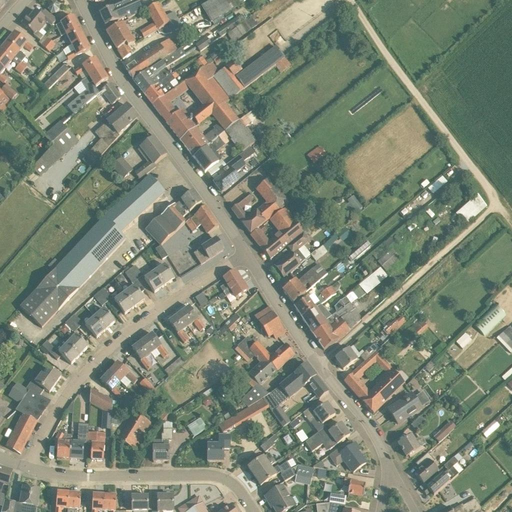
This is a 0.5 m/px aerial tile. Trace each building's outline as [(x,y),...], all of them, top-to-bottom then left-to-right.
[(114,8),(100,14),(105,27),(126,17),(128,20),(141,13),(135,0),(132,0),(114,9),(114,8)] [(211,0),(202,6),(211,23),(231,11),(236,8),(233,2),(231,0),(211,0)] [(48,11),(50,14),(55,15),(59,12),(59,7),(56,4),(52,3),(48,6),(48,11)] [(169,25),(157,4),(145,11),(153,24),(139,32),(144,39),(165,27),(169,25)] [(21,24),(34,35),(36,32),(45,20),(53,26),(56,21),(44,11),(40,16),(35,11),(28,19),(26,17),(21,24)] [(65,35),(79,29),(73,17),(55,26),(60,38),(65,35)] [(237,18),(217,32),(221,38),(241,24),(237,18)] [(227,36),(233,44),(257,27),(251,19),(241,26),(227,36)] [(165,27),(169,34),(170,35),(182,28),(177,20),(169,25),(165,27)] [(135,44),(127,28),(124,23),(107,33),(117,51),(126,46),(128,49),(129,48),(135,44)] [(65,35),(71,46),(84,40),(79,29),(65,35)] [(36,32),(34,35),(33,36),(40,41),(43,38),(36,32)] [(14,33),(7,43),(26,58),(33,49),(14,33)] [(38,43),(42,46),(48,39),(44,36),(43,38),(40,41),(38,43)] [(196,46),(200,53),(211,45),(207,38),(196,46)] [(42,46),(45,50),(51,42),(48,39),(42,46)] [(84,40),(71,46),(69,48),(63,52),(68,62),(90,51),(84,40)] [(167,58),(175,52),(177,51),(169,40),(160,46),(126,70),(133,81),(168,59),(167,58)] [(51,42),(45,50),(49,53),(55,46),(51,42)] [(7,43),(0,51),(12,62),(18,67),(24,72),(27,67),(22,63),(26,58),(7,43)] [(132,54),(129,48),(128,49),(126,46),(117,51),(123,60),(131,56),(130,55),(132,54)] [(285,59),(276,47),(235,78),(244,90),(285,59)] [(210,57),(211,58),(214,62),(216,66),(227,57),(220,48),(210,57)] [(0,51),(0,66),(5,71),(12,62),(0,51)] [(166,69),(181,60),(175,52),(167,58),(168,59),(133,81),(139,88),(166,69)] [(196,63),(201,71),(209,66),(203,58),(196,63)] [(80,76),(83,82),(102,71),(96,60),(75,73),(78,78),(80,76)] [(201,71),(200,72),(208,83),(213,79),(230,101),(239,94),(244,90),(235,78),(234,77),(232,78),(225,69),(218,73),(212,64),(209,66),(201,71)] [(21,76),(24,72),(18,67),(15,71),(21,76)] [(69,71),(64,67),(53,77),(43,87),(48,91),(58,82),(66,74),(69,71)] [(166,69),(139,88),(144,95),(171,76),(166,69)] [(108,81),(103,73),(102,71),(83,82),(81,83),(84,89),(87,93),(68,109),(73,115),(83,107),(87,104),(99,94),(96,89),(108,81)] [(180,141),(195,129),(211,116),(224,106),(230,101),(213,79),(208,83),(200,72),(184,83),(179,86),(167,95),(152,106),(180,141)] [(152,106),(167,95),(179,86),(171,76),(144,95),(152,106)] [(121,99),(110,85),(101,92),(102,93),(82,110),(88,119),(109,102),(112,106),(121,99)] [(18,97),(7,87),(2,92),(14,102),(18,97)] [(0,90),(0,111),(3,114),(14,102),(2,92),(0,90)] [(237,123),(224,106),(211,116),(219,126),(203,139),(195,129),(180,141),(193,159),(218,138),(237,123)] [(95,133),(100,140),(109,147),(118,138),(117,137),(137,120),(127,108),(104,127),(103,126),(95,133)] [(62,125),(60,122),(43,136),(54,148),(33,171),(40,178),(79,143),(62,125)] [(237,123),(218,138),(224,146),(230,141),(235,148),(236,148),(242,154),(256,142),(251,136),(252,135),(246,129),(245,129),(239,122),(237,123)] [(278,140),(284,147),(292,141),(286,134),(278,140)] [(153,138),(138,150),(147,163),(134,173),(139,180),(156,168),(154,165),(167,155),(153,138)] [(216,153),(224,146),(218,138),(193,159),(205,174),(219,164),(222,161),(216,153)] [(307,155),(313,165),(327,156),(320,146),(307,155)] [(87,157),(94,164),(103,154),(95,147),(86,157),(87,157)] [(214,183),(213,184),(221,195),(223,194),(239,182),(234,175),(231,171),(243,163),(255,154),(250,148),(244,153),(239,157),(216,175),(219,179),(214,183)] [(111,168),(123,181),(133,171),(121,159),(111,168)] [(426,188),(431,195),(446,183),(441,177),(426,188)] [(164,194),(149,178),(105,217),(56,270),(21,308),(42,329),(78,290),(126,240),(120,234),(128,226),(128,227),(164,194)] [(251,236),(259,229),(266,223),(289,203),(280,192),(269,180),(255,191),(266,204),(249,219),(242,210),(253,201),(249,196),(232,210),(242,224),(251,236)] [(174,205),(171,208),(181,219),(187,215),(182,208),(184,206),(189,213),(201,203),(193,192),(181,201),(175,206),(174,205)] [(456,215),(466,226),(488,207),(478,195),(456,215)] [(348,202),(350,204),(356,212),(357,213),(362,209),(354,197),(348,202)] [(193,230),(199,226),(203,235),(216,228),(205,207),(186,217),(193,230)] [(185,224),(181,219),(171,208),(162,216),(146,230),(160,247),(161,246),(185,224)] [(285,247),(302,234),(303,233),(285,210),(270,222),(279,233),(269,242),(259,229),(251,236),(270,260),(285,247)] [(315,210),(309,215),(314,220),(320,215),(315,210)] [(337,236),(339,239),(342,243),(351,235),(346,229),(337,236)] [(275,266),(276,268),(285,279),(306,262),(297,252),(309,242),(302,234),(285,247),(290,254),(275,266)] [(390,239),(383,246),(387,250),(394,243),(390,239)] [(223,251),(216,240),(193,254),(201,266),(223,251)] [(358,258),(371,247),(367,242),(354,253),(358,258)] [(162,260),(167,257),(161,246),(160,247),(155,250),(162,260)] [(322,247),(316,252),(316,251),(311,256),(316,262),(327,252),(322,247)] [(382,268),(397,255),(392,250),(377,262),(382,268)] [(174,280),(164,265),(154,272),(164,287),(174,280)] [(296,280),(282,291),(293,304),(306,293),(302,288),(307,284),(311,289),(327,275),(318,265),(297,282),(296,280)] [(137,281),(142,277),(135,267),(130,270),(137,281)] [(387,277),(380,269),(372,275),(379,284),(387,277)] [(132,284),(137,281),(130,270),(125,274),(132,284)] [(191,270),(181,277),(184,282),(195,276),(191,270)] [(220,288),(223,293),(242,281),(235,271),(222,279),(226,285),(220,288)] [(144,279),(154,294),(164,287),(154,272),(144,279)] [(372,275),(359,286),(367,296),(380,285),(379,284),(372,275)] [(248,291),(242,281),(223,293),(226,297),(231,294),(235,299),(248,291)] [(331,289),(335,294),(337,292),(341,286),(338,283),(331,289)] [(144,301),(138,293),(134,287),(124,294),(134,308),(144,301)] [(294,308),(300,317),(315,307),(335,295),(335,294),(331,289),(331,288),(320,296),(321,297),(317,301),(313,304),(309,298),(294,308)] [(353,293),(358,301),(365,295),(360,288),(353,293)] [(112,299),(103,289),(98,294),(106,303),(112,299)] [(102,307),(106,303),(98,294),(94,298),(102,307)] [(124,315),(134,308),(124,294),(114,301),(124,315)] [(207,304),(202,296),(195,301),(200,308),(207,304)] [(346,298),(340,302),(344,308),(331,317),(325,321),(327,324),(312,334),(323,351),(339,341),(363,321),(355,310),(354,310),(346,298)] [(325,321),(331,317),(320,305),(316,308),(315,307),(300,317),(312,334),(327,324),(325,321)] [(473,326),(484,337),(506,316),(495,305),(473,326)] [(189,308),(179,315),(188,328),(194,324),(200,332),(204,329),(189,308)] [(94,318),(105,331),(115,323),(103,310),(94,318)] [(233,314),(216,332),(223,339),(241,321),(233,314)] [(285,334),(272,314),(258,323),(268,339),(273,336),(276,340),(285,334)] [(78,329),(83,324),(74,315),(69,320),(78,329)] [(184,344),(187,342),(189,341),(182,332),(188,328),(179,315),(168,322),(184,344)] [(96,339),(105,331),(94,318),(85,326),(96,339)] [(405,348),(420,336),(428,328),(420,319),(397,339),(405,348)] [(74,333),(78,329),(69,320),(65,324),(74,333)] [(401,327),(396,322),(395,320),(384,330),(390,337),(401,327)] [(511,352),(511,328),(510,326),(496,339),(510,354),(511,352)] [(210,335),(215,331),(212,327),(207,331),(210,335)] [(461,349),(471,340),(464,333),(454,342),(461,349)] [(141,342),(151,355),(157,351),(163,360),(168,356),(152,334),(141,342)] [(75,336),(72,339),(67,344),(79,357),(88,348),(75,336)] [(260,364),(265,359),(276,372),(294,356),(286,346),(274,356),(272,354),(270,356),(258,343),(254,346),(247,338),(238,347),(250,360),(254,357),(260,364)] [(63,341),(55,350),(56,351),(71,366),(79,357),(67,344),(63,341)] [(56,351),(55,350),(52,348),(47,342),(42,347),(51,355),(56,351)] [(152,368),(146,359),(151,355),(141,342),(131,350),(147,371),(152,368)] [(357,360),(360,357),(358,354),(353,347),(335,360),(343,371),(357,360)] [(360,357),(364,362),(374,354),(370,349),(369,349),(360,357)] [(364,362),(343,382),(373,414),(405,384),(375,353),(374,354),(364,362)] [(248,375),(258,385),(259,387),(276,372),(265,359),(260,364),(248,375)] [(180,360),(164,373),(168,378),(184,364),(180,360)] [(429,373),(436,366),(432,361),(424,369),(429,373)] [(117,363),(109,373),(121,384),(125,378),(133,386),(137,381),(117,363)] [(289,400),(307,386),(319,401),(329,393),(307,365),(282,384),(279,387),(288,399),(289,400)] [(508,371),(502,378),(505,381),(511,374),(508,371)] [(26,389),(29,391),(40,397),(44,390),(49,394),(61,378),(54,373),(49,380),(41,374),(36,381),(33,379),(26,389)] [(124,396),(116,389),(121,384),(109,373),(100,382),(120,400),(124,396)] [(151,393),(155,390),(145,379),(139,385),(148,396),(151,393)] [(22,401),(29,391),(26,389),(18,383),(11,394),(22,401)] [(262,399),(268,396),(259,387),(258,385),(241,402),(247,408),(262,399)] [(222,387),(217,390),(219,395),(225,392),(222,387)] [(278,408),(288,399),(279,387),(263,401),(271,415),(283,430),(290,424),(278,408)] [(111,400),(89,388),(89,402),(111,414),(111,400)] [(51,402),(40,397),(29,391),(22,401),(15,412),(22,416),(23,416),(24,415),(37,422),(51,402)] [(420,408),(411,395),(388,411),(397,424),(420,408)] [(203,404),(206,407),(211,406),(212,401),(208,398),(204,400),(203,404)] [(223,436),(267,410),(263,401),(218,427),(223,436)] [(316,418),(321,426),(335,416),(327,405),(317,411),(313,406),(304,413),(303,414),(310,423),(316,418)] [(111,429),(117,429),(118,415),(121,415),(125,417),(128,411),(122,408),(112,407),(112,416),(111,429)] [(163,407),(156,415),(165,424),(172,416),(163,407)] [(227,410),(222,414),(226,420),(231,417),(227,410)] [(103,430),(105,430),(111,430),(112,416),(103,412),(103,430)] [(153,426),(134,414),(123,431),(125,432),(120,441),(136,450),(141,441),(143,443),(153,426)] [(20,455),(37,422),(24,415),(23,416),(22,416),(6,448),(20,455)] [(411,426),(415,431),(425,422),(420,417),(411,426)] [(194,438),(207,429),(200,419),(187,427),(194,438)] [(297,420),(289,425),(293,430),(300,425),(297,420)] [(440,433),(445,438),(456,428),(451,422),(440,432),(440,433)] [(482,433),(486,438),(499,427),(498,426),(495,422),(494,422),(482,433)] [(77,443),(71,442),(70,460),(82,461),(83,444),(88,445),(88,434),(89,426),(78,425),(77,443)] [(349,436),(341,425),(331,432),(327,427),(305,443),(312,453),(322,445),(327,452),(349,436)] [(162,435),(162,442),(153,442),(153,463),(169,463),(169,442),(173,442),(173,430),(163,430),(163,435),(162,435)] [(54,450),(57,451),(57,459),(70,460),(71,442),(72,436),(64,436),(58,433),(54,441),(54,450)] [(103,462),(105,435),(88,434),(88,445),(91,445),(90,462),(103,462)] [(223,463),(223,450),(230,450),(230,436),(218,436),(218,445),(207,445),(207,463),(223,463)] [(275,436),(270,440),(273,444),(278,440),(275,436)] [(406,458),(410,455),(412,458),(427,449),(425,445),(420,438),(415,442),(411,436),(398,445),(401,451),(402,453),(402,452),(406,458)] [(270,440),(260,448),(265,453),(274,445),(273,444),(270,440)] [(349,442),(328,457),(336,469),(343,463),(351,474),(365,464),(357,452),(360,450),(355,444),(352,446),(349,442)] [(435,461),(427,453),(418,461),(422,466),(419,468),(420,470),(414,475),(423,485),(438,471),(431,464),(435,461)] [(275,463),(273,460),(269,454),(248,468),(254,478),(270,466),(275,463)] [(280,473),(281,475),(279,476),(284,483),(295,476),(294,474),(287,462),(277,469),(276,467),(272,470),(270,466),(254,478),(260,487),(280,473)] [(321,462),(313,468),(314,469),(323,470),(324,466),(321,462)] [(294,474),(308,476),(310,468),(297,466),(296,468),(295,468),(294,474)] [(0,506),(4,508),(5,501),(7,497),(0,494),(0,493),(3,485),(7,487),(12,471),(0,467),(0,506)] [(326,471),(318,470),(317,479),(325,480),(326,471)] [(449,482),(442,475),(423,492),(426,496),(430,492),(433,496),(449,482)] [(365,485),(352,482),(353,480),(345,478),(343,485),(349,486),(347,494),(362,497),(365,485)] [(22,496),(20,506),(39,509),(42,491),(23,487),(23,490),(22,490),(22,491),(21,491),(20,492),(20,493),(20,494),(20,495),(21,495),(21,496),(22,496)] [(265,497),(270,506),(272,504),(276,511),(285,511),(295,506),(292,499),(290,500),(282,487),(265,497)] [(67,510),(69,494),(57,493),(55,511),(61,511),(61,510),(67,510)] [(79,511),(81,495),(69,494),(67,510),(69,510),(69,511),(79,511)] [(103,511),(104,496),(92,496),(91,511),(103,511)] [(125,511),(115,511),(116,497),(104,496),(103,511),(125,511)] [(331,504),(345,506),(346,498),(331,496),(329,504),(331,504)] [(125,511),(147,511),(147,497),(132,497),(132,511),(125,511)] [(157,511),(173,511),(173,497),(158,497),(157,511)] [(179,510),(180,511),(201,511),(204,510),(202,508),(204,507),(199,498),(198,498),(179,510)] [(451,511),(449,508),(442,511),(477,511),(478,511),(481,509),(475,499),(463,506),(462,505),(451,511)] [(14,511),(16,503),(5,501),(4,508),(2,511),(14,511)]
